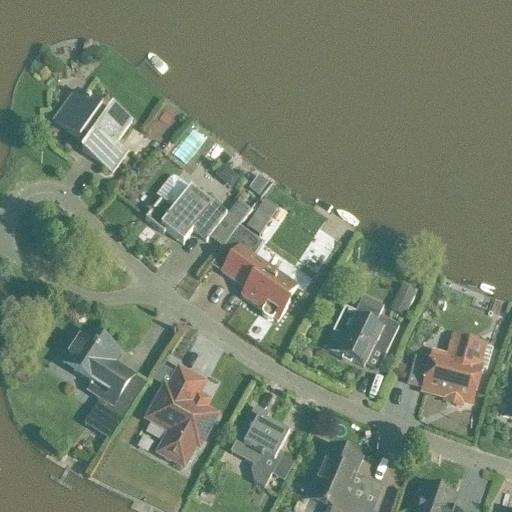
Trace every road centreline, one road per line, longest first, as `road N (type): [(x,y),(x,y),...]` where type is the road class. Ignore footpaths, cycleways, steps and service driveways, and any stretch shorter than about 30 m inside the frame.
road 1 (residential): [(511,476),(304,393),(152,293)]
road 2 (residential): [(152,293),(59,196),(30,198),(0,225)]
road 3 (residential): [(152,293),(106,305),(81,300),(0,251)]
